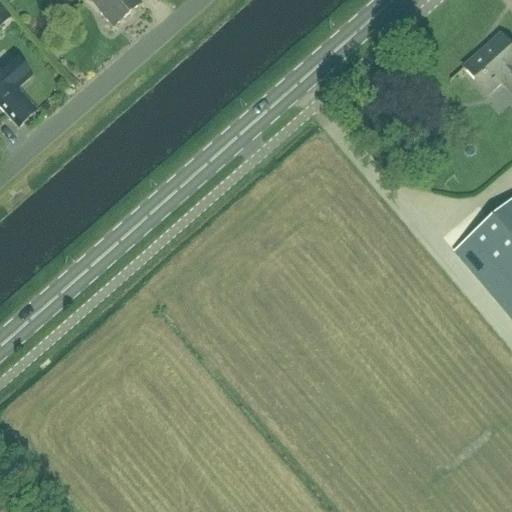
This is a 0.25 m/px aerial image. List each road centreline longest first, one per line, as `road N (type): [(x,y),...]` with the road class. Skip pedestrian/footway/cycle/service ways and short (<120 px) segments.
road 1 (primary): [(0,335),(384,0)]
road 2 (unclassified): [(0,173),(197,0)]
